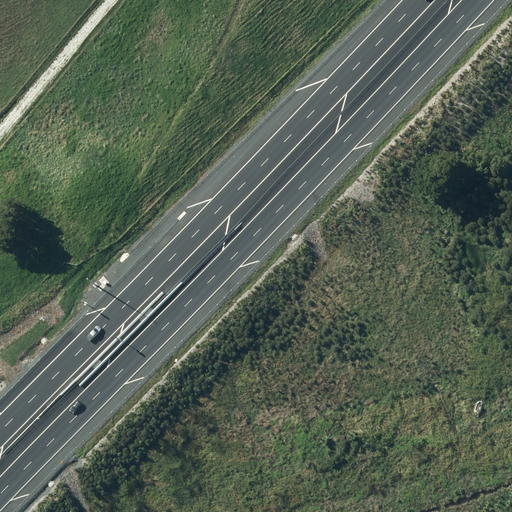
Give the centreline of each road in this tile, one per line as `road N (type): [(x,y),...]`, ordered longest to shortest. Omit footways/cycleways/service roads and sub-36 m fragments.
road 1 (motorway): [(478,0),(0,498)]
road 2 (motorway): [(0,434),(414,0)]
